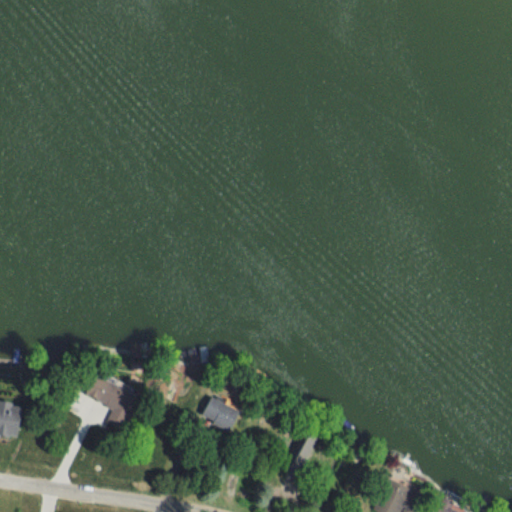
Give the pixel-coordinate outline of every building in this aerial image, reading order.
[(99,423),(113,429),(128,397),(98,382),(89,402),(105,409),(99,423)] [(217,434),(228,414),(199,397),(188,417),(217,434)] [(0,437),(9,438),(11,406),(0,404),(0,437)] [(408,511),(411,504),(400,499),(405,487),(372,474),(367,486),(374,489),(365,511),(408,511)] [(418,511),(456,511),(458,509),(425,496),(418,511)]
